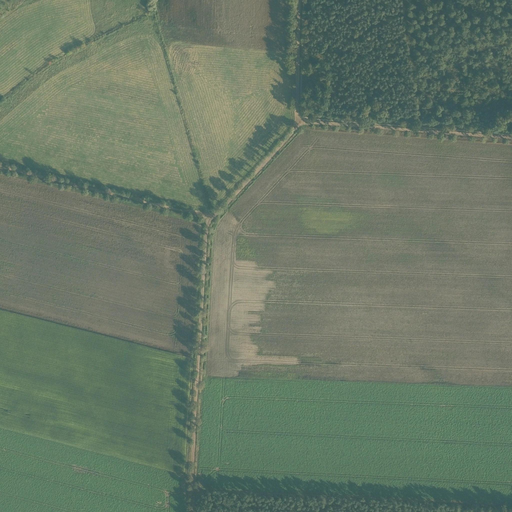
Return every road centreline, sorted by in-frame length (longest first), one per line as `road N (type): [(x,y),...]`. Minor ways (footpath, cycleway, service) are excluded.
road 1 (track): [(206,218),(191,487)]
road 2 (track): [(511,138),(297,121)]
road 3 (track): [(297,121),(206,218)]
road 4 (track): [(297,121),(298,0)]
